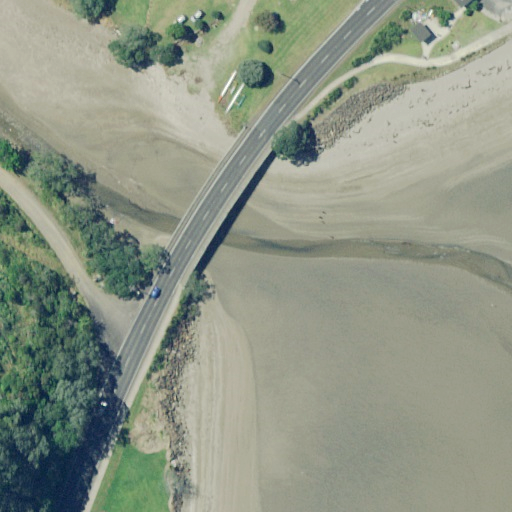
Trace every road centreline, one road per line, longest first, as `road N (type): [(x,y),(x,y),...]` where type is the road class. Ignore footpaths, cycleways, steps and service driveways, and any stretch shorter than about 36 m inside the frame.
road 1 (primary): [(380,0),(298,84),(212,200),(138,336),(69,511)]
road 2 (track): [(0,185),(32,214),(99,305),(138,336)]
